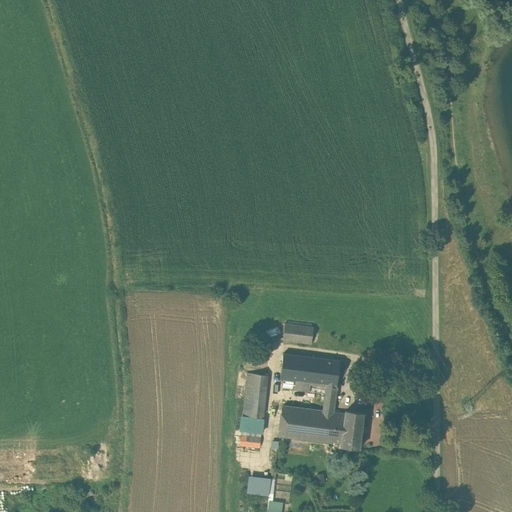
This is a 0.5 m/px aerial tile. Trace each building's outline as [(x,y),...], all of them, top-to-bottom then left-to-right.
[(285,323),(283,340),(311,344),(314,326),(285,322),(285,323)] [(278,435),(329,441),(333,413),(340,361),(283,353),(279,379),(296,381),(295,390),(324,394),(322,411),(282,406),(278,435)] [(268,375),(247,373),(240,445),(242,445),(260,447),(268,375)] [(333,413),(329,441),(340,443),(340,447),(358,449),(363,413),(344,411),(344,414),(333,413)] [(268,511),(274,468),(248,466),(244,511),(256,511),(268,511)]
